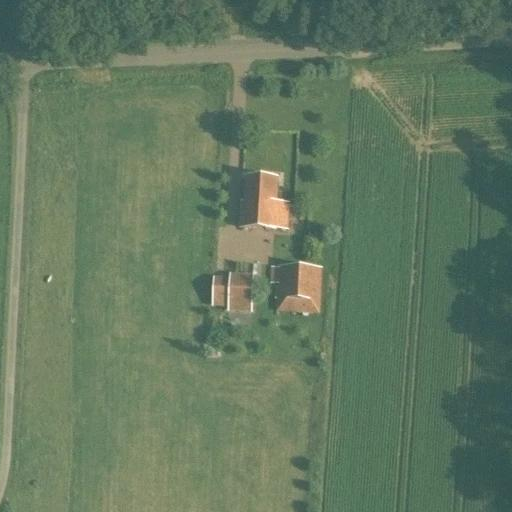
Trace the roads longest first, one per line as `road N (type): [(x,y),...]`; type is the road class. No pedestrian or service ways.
road 1 (unclassified): [(0,64),(511,44)]
road 2 (unknown): [(16,63),(0,434)]
